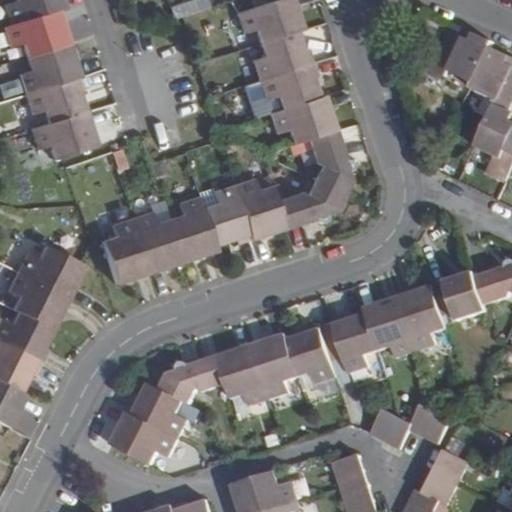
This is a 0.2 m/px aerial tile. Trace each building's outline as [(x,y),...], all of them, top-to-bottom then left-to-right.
[(58,10),(65,9),(62,0),(14,0),(16,2),(5,6),(11,26),(58,10)] [(244,35),(255,32),(259,43),(297,31),(303,30),(294,0),(278,0),(272,2),(238,13),(244,35)] [(22,46),(25,58),(69,44),(58,10),(11,26),(4,28),(11,49),(22,46)] [(69,16),(77,40),(93,35),(86,11),(69,16)] [(465,37),(468,29),(455,23),(432,71),(447,78),(449,72),(475,84),(492,47),(494,42),(475,33),(472,41),(465,37)] [(472,41),(475,33),(468,29),(465,37),(472,41)] [(253,61),(258,81),(313,63),(308,48),(303,49),(297,31),(259,43),(263,57),(253,61)] [(24,93),(79,76),(69,44),(25,58),(30,73),(19,76),(24,93)] [(497,101),(495,104),(509,111),(511,104),(511,66),(511,67),(506,63),(509,55),(492,47),(475,84),(472,89),(497,101)] [(264,100),(275,96),(281,110),(318,98),(313,79),(317,78),(313,63),(258,81),(264,100)] [(43,112),(46,124),(86,112),(80,93),(84,92),(79,76),(24,93),(32,116),(43,112)] [(325,95),(318,98),(281,110),(269,113),(276,134),(287,131),(291,145),(307,139),(337,130),(325,95)] [(511,112),(509,111),(495,104),(476,144),(499,156),(490,173),(508,181),(511,171),(511,120),(510,120),(511,116),(511,112)] [(53,160),(96,147),(86,112),(46,124),(30,129),(37,151),(49,148),(53,160)] [(315,164),(319,165),(313,181),(342,198),(351,182),(349,173),(353,171),(354,167),(354,163),(350,161),(346,161),(337,130),(307,139),(315,164)] [(119,172),(131,167),(124,148),(112,153),(119,172)] [(233,186),(250,239),(284,229),(274,201),(270,186),(257,190),(253,180),(233,186)] [(326,214),(337,211),(342,198),(313,181),(306,196),(298,193),(274,201),(284,229),(314,219),(316,223),(319,224),(323,223),(326,222),(326,219),(326,214)] [(237,243),(250,239),(233,186),(213,192),(216,204),(202,208),(215,246),(235,240),(237,243)] [(178,203),(182,215),(169,218),(183,263),(217,252),(215,246),(202,208),(198,197),(178,203)] [(155,223),(151,212),(130,219),(148,273),(183,263),(169,218),(155,223)] [(100,241),(113,284),(148,273),(130,219),(111,225),(114,237),(100,241)] [(37,260),(26,254),(16,273),(68,299),(84,267),(44,247),(37,260)] [(510,298),(511,294),(511,258),(509,259),(506,261),(505,265),(506,268),(476,277),(485,306),(510,298)] [(476,277),(474,272),(432,285),(442,317),(456,314),(460,323),(487,315),(485,306),(476,277)] [(53,330),(68,299),(16,273),(8,291),(19,296),(12,310),(18,313),(53,330)] [(442,317),(432,285),(399,296),(418,353),(438,347),(435,335),(447,331),(442,317)] [(399,296),(365,307),(367,313),(367,314),(380,353),(395,348),(399,359),(418,353),(399,296)] [(12,325),(0,318),(0,341),(41,362),(48,349),(44,348),(53,330),(18,313),(12,325)] [(368,357),(380,353),(367,314),(367,313),(348,318),(346,314),(331,318),(333,326),(345,359),(350,375),(370,368),(368,357)] [(305,327),(306,332),(288,339),(301,379),(315,374),(318,385),(337,379),(332,363),(321,330),(319,323),(305,327)] [(327,328),(321,330),(332,363),(338,362),(345,359),(333,326),(327,328)] [(288,339),(286,334),(252,345),(270,401),(290,394),(287,384),(301,379),(288,339)] [(34,377),(41,362),(0,341),(0,383),(20,394),(30,374),(34,377)] [(270,401),(252,345),(219,356),(227,386),(232,401),(247,396),(250,407),(270,401)] [(179,370),(167,374),(160,389),(186,402),(193,406),(201,392),(204,394),(227,386),(219,356),(190,365),(189,363),(187,362),(184,362),(181,362),(179,362),(178,365),(178,368),(179,370)] [(25,396),(20,394),(0,383),(0,422),(9,427),(25,396)] [(139,402),(133,399),(126,412),(179,439),(189,421),(179,415),(186,402),(160,389),(149,384),(139,402)] [(440,446),(453,421),(423,406),(411,426),(384,411),(371,436),(400,450),(410,430),(440,446)] [(170,458),(179,439),(126,412),(110,445),(152,465),(160,452),(170,458)] [(448,506),(469,464),(445,451),(424,494),(440,503),(448,506)] [(378,511),(360,456),(334,465),(349,511),(378,511)] [(292,482),(281,485),(276,472),(232,485),(241,511),(266,511),(299,502),(292,482)] [(405,511),(435,511),(440,503),(424,494),(417,489),(405,511)] [(211,511),(208,500),(189,506),(187,501),(172,506),(173,511),(211,511)] [(302,511),(299,502),(266,511),(302,511)]
